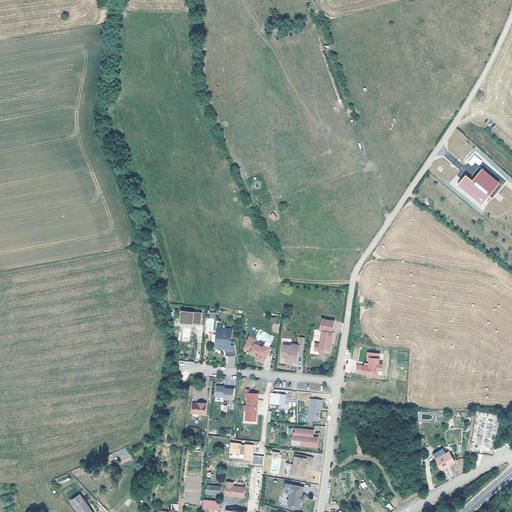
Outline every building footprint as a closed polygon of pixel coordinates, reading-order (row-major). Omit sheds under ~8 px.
[(493,191),(500,183),(481,168),(472,180),(465,175),(457,185),(472,197),(469,200),(482,210),(496,193),(493,191)] [(193,309),(172,306),(171,319),(192,321),(193,309)] [(306,343),(322,345),(323,337),(322,337),(323,332),(324,332),(325,324),(324,324),(325,312),(312,311),(310,323),(313,323),(312,336),(307,335),(306,343)] [(222,328),(217,328),(217,335),(219,335),(218,340),(217,340),(216,348),(224,348),(224,346),(227,346),(227,347),(227,348),(227,349),(227,350),(227,351),(228,352),(228,353),(229,354),(229,355),(236,354),(235,343),(231,344),(232,328),(225,328),(225,329),(222,329),(222,328)] [(299,334),(294,333),(293,341),(286,340),(286,342),(278,341),(276,353),(280,353),(281,354),(281,359),(287,360),(288,359),(292,359),(293,348),(298,348),(299,334)] [(247,338),(239,335),(236,344),(243,347),(242,349),(248,351),(248,350),(251,351),(249,355),(256,358),(262,343),(252,339),(252,340),(247,338)] [(379,364),(380,353),(366,352),(366,364),(356,363),(355,375),(381,377),(382,364),(379,364)] [(226,385),(217,384),(216,395),(224,396),(224,397),(234,398),(235,388),(225,387),(226,385)] [(249,392),(246,392),(245,396),(248,397),(247,404),(244,404),(244,409),(246,409),(245,419),(255,420),(258,393),(249,392)] [(286,393),(275,392),(274,403),(284,404),(286,393)] [(309,398),(307,421),(320,422),(322,400),(309,398)] [(198,402),(194,402),(193,411),(206,413),(207,401),(202,401),(202,402),(198,402)] [(311,426),(292,424),(291,436),(297,437),(297,442),(314,444),(315,433),(310,433),(308,432),(308,430),(310,431),(311,426)] [(241,443),(231,441),(230,451),(240,452),(245,452),(244,458),(252,460),(254,444),(246,443),(246,444),(241,444),(241,443)] [(437,465),(442,463),(442,461),(445,460),(450,458),(446,448),(432,453),(437,465)] [(293,472),(306,475),(306,470),(308,470),(309,464),(309,461),(308,461),(309,456),(296,454),(293,472)] [(83,460),(76,463),(82,475),(88,472),(83,460)] [(226,492),(227,494),(245,496),(246,486),(234,485),(235,481),(228,480),(226,492)] [(302,506),(306,485),(287,482),(285,490),(291,491),(289,504),(302,506)] [(208,484),(207,492),(221,494),(222,485),(208,484)] [(78,491),(68,497),(77,510),(78,511),(86,511),(90,510),(78,491)] [(221,500),(204,498),(204,506),(220,508),(221,500)] [(385,506),(389,511),(393,509),(389,503),(385,506)]
